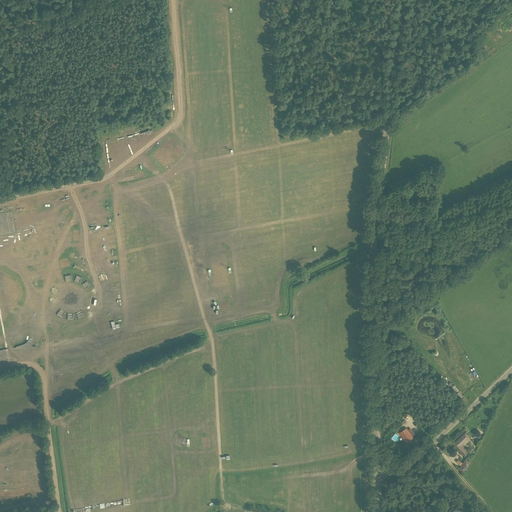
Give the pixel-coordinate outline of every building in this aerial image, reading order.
[(459,391),(457,389),(455,392),(456,393),(456,394),(460,399),(464,395),(460,391),(459,391)] [(407,443),(414,438),(406,427),(399,432),(407,443)] [(465,457),(469,453),(461,445),(470,437),(466,432),(453,444),(465,457)] [(392,439),(397,442),(400,437),(395,434),(392,439)] [(448,453),(452,450),(445,442),(441,445),(448,453)] [(464,472),(471,462),(465,459),(458,469),(464,472)]
